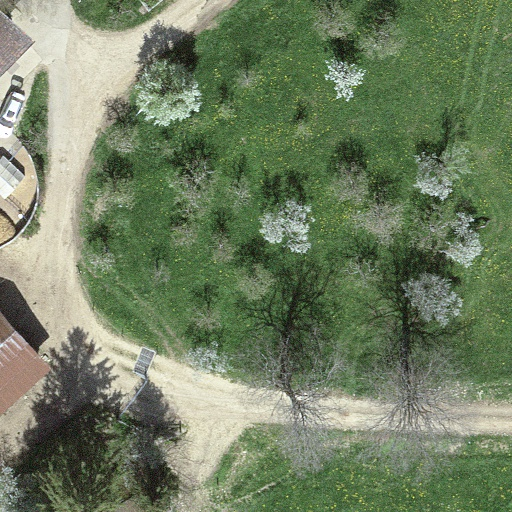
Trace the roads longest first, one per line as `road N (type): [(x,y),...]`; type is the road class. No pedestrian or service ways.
road 1 (track): [(0,440),(103,378),(259,405),(511,425)]
road 2 (track): [(103,378),(61,294),(56,218),(98,72),(196,0)]
